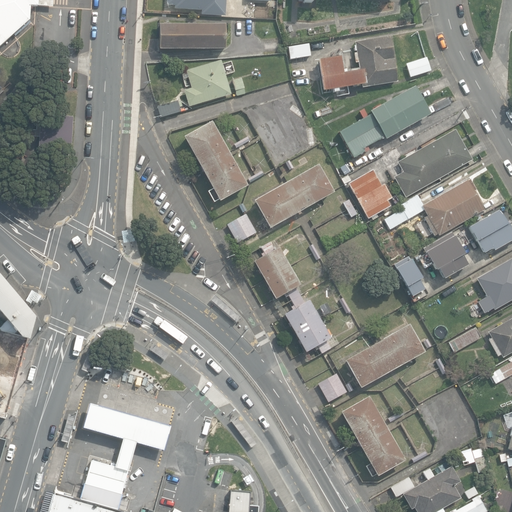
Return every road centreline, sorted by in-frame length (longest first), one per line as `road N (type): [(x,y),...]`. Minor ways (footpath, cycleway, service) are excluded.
road 1 (secondary): [(316,511),(269,428),(213,362),(151,316),(81,286)]
road 2 (secondary): [(88,256),(163,292),(223,334),(277,393),(322,471)]
road 3 (secondary): [(110,0),(88,256)]
road 4 (residential): [(11,511),(81,286)]
road 5 (residential): [(511,145),(455,42),(446,0)]
